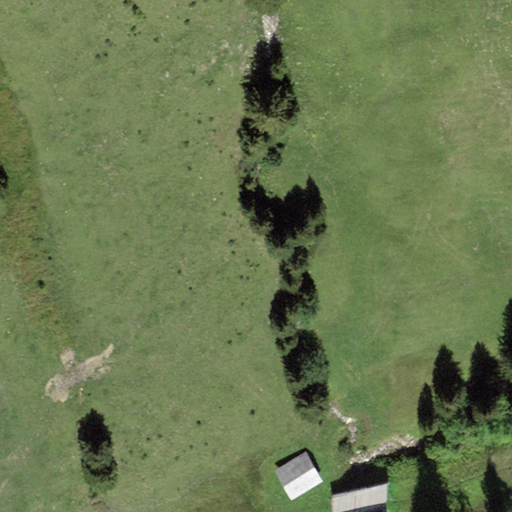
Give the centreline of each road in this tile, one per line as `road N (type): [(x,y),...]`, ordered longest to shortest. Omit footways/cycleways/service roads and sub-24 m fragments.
road 1 (track): [(0,502),(57,390),(81,381),(148,372),(246,393),(283,411),(285,424),(269,443)]
road 2 (track): [(298,511),(511,465)]
